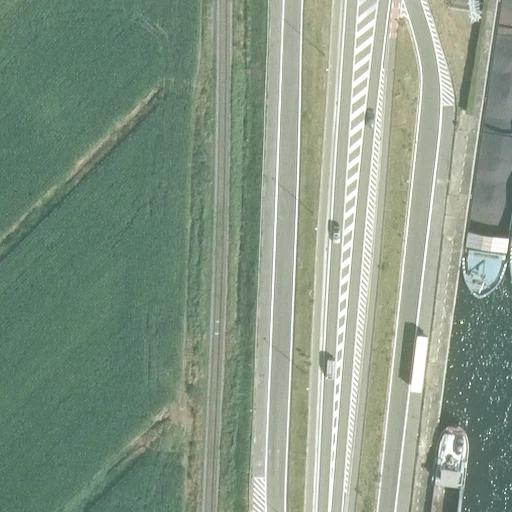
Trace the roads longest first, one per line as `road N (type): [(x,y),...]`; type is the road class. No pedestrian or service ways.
road 1 (primary): [(332,511),(384,0)]
road 2 (primary): [(350,0),(324,511)]
